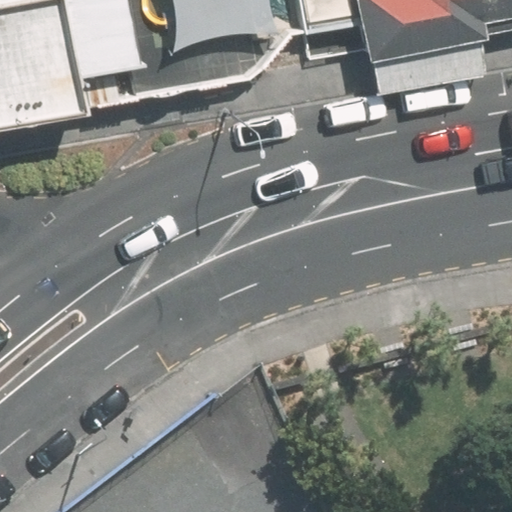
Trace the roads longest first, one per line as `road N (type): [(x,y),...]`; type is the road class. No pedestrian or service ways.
road 1 (secondary): [(475,175),(93,352),(0,418)]
road 2 (secondary): [(95,232),(203,190),(281,173),(357,165),(475,175)]
road 3 (secondary): [(0,312),(95,232)]
